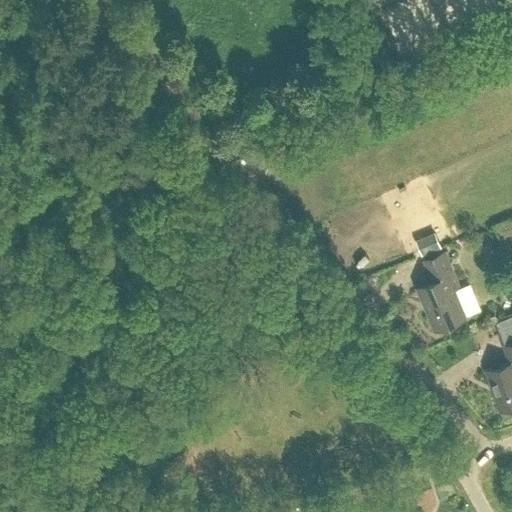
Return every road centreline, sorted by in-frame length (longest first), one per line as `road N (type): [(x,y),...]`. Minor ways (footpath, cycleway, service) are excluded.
road 1 (track): [(113,0),(484,451)]
road 2 (residential): [(311,511),(459,460)]
